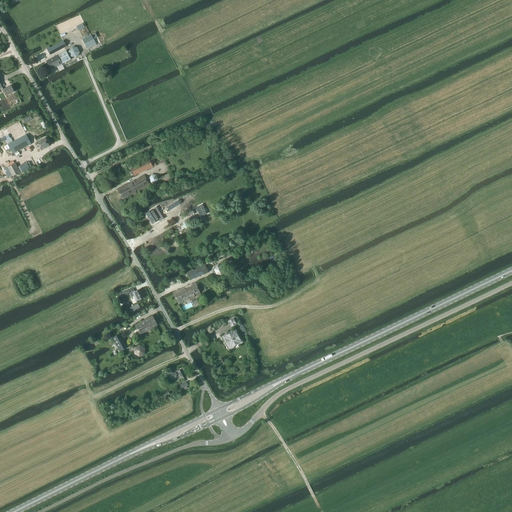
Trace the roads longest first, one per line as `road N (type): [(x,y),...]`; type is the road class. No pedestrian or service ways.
road 1 (unclassified): [(218,409),(0,26)]
road 2 (track): [(124,145),(434,0)]
road 3 (unclassified): [(233,438),(280,392),(511,282)]
road 4 (secondary): [(295,374),(511,270)]
road 5 (unclassified): [(40,511),(142,463),(233,438)]
road 6 (track): [(136,261),(103,291),(103,313),(0,362)]
road 7 (track): [(25,69),(78,43),(124,145)]
road 8 (track): [(27,159),(2,160),(33,231),(0,248)]
road 9 (secondary): [(14,511),(128,454)]
